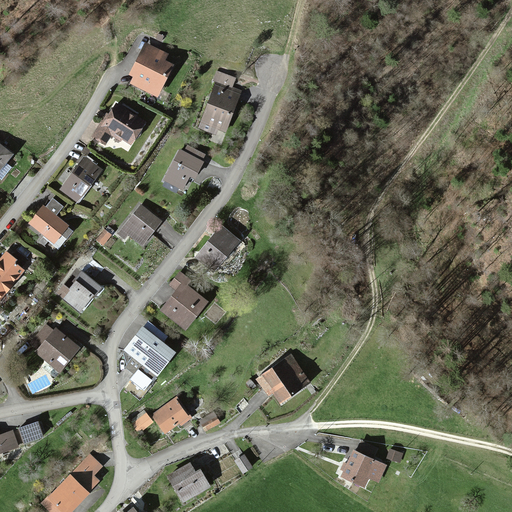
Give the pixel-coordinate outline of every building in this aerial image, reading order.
[(145,42),(129,75),(133,77),(129,84),(158,98),(174,64),(166,60),(169,53),(145,42)] [(237,77),(217,69),(213,80),(215,81),(233,87),(237,77)] [(219,131),(226,133),(241,90),(233,87),(215,81),(199,128),(218,134),(219,131)] [(146,121),(116,103),(109,114),(106,112),(91,136),(105,145),(111,136),(121,142),(123,140),(131,145),(146,121)] [(0,141),(0,177),(2,179),(12,167),(7,163),(15,153),(0,141)] [(181,149),(164,181),(180,190),(187,176),(195,180),(208,155),(188,145),(185,151),(181,149)] [(85,155),(59,189),(78,204),(103,170),(85,155)] [(43,204),(27,223),(43,236),(38,241),(45,247),(49,241),(59,249),(73,231),(68,227),(69,225),(56,215),(63,206),(53,198),(46,207),(43,204)] [(142,203),(118,233),(125,240),(129,235),(143,247),(164,221),(142,203)] [(221,226),(196,256),(213,271),(239,240),(221,226)] [(104,228),(95,239),(103,245),(112,235),(104,228)] [(21,245),(18,250),(27,256),(30,252),(21,245)] [(6,249),(0,256),(0,298),(25,270),(23,268),(27,263),(13,251),(11,253),(6,249)] [(64,283),(56,292),(80,312),(101,287),(82,271),(69,287),(64,283)] [(180,288),(162,308),(185,329),(209,302),(187,283),(190,279),(180,271),(172,281),(180,288)] [(168,336),(147,320),(123,350),(133,357),(125,367),(134,373),(129,380),(145,392),(176,352),(163,342),(168,336)] [(37,349),(35,351),(60,372),(80,347),(55,326),(53,329),(46,323),(30,343),(37,349)] [(293,354),(257,379),(269,396),(272,393),(279,404),(312,382),(293,354)] [(250,380),(246,383),(252,389),(256,386),(250,380)] [(175,397),(151,414),(164,434),(180,424),(181,426),(193,418),(190,414),(188,416),(175,397)] [(145,411),(130,421),(137,431),(152,421),(145,411)] [(214,412),(199,420),(205,431),(220,423),(214,412)] [(38,422),(18,429),(24,444),(43,438),(38,422)] [(0,454),(18,448),(12,431),(0,434),(0,454)] [(378,448),(361,441),(358,449),(375,456),(378,448)] [(403,453),(390,448),(386,458),(400,463),(403,453)] [(387,465),(353,450),(347,463),(343,462),(340,469),(343,470),(340,477),(365,488),(369,478),(379,483),(387,465)] [(70,474),(42,504),(50,511),(72,511),(101,480),(95,475),(103,466),(90,453),(70,474)] [(244,454),(234,461),(243,474),(253,468),(244,454)] [(190,464),(169,476),(184,503),(211,487),(200,468),(194,472),(190,464)]
